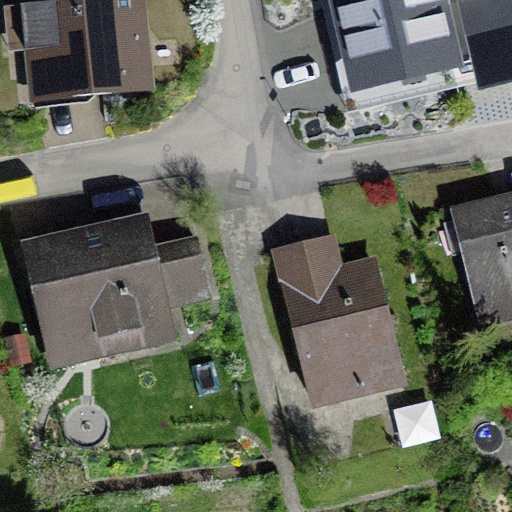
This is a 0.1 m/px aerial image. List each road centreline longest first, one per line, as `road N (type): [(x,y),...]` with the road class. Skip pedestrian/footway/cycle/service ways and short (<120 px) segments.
road 1 (residential): [(511,145),(322,173),(252,140)]
road 2 (residential): [(252,140),(0,184)]
road 3 (residential): [(252,140),(228,0)]
